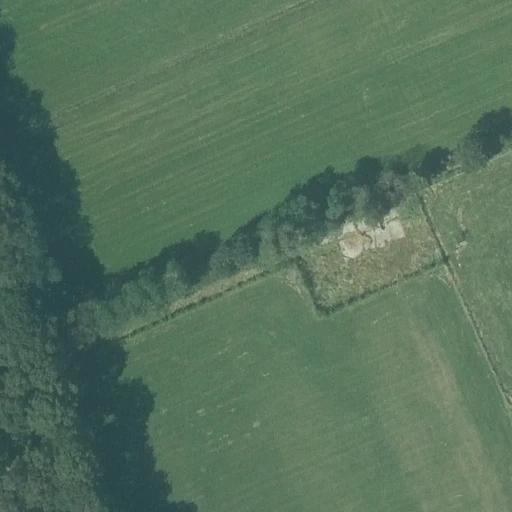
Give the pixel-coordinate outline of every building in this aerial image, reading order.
[(346,209),(347,240),(398,237),(397,207),(346,209)] [(461,511),(381,253),(352,262),(346,244),(288,262),(302,305),(337,304),(353,357),(334,363),(335,385),(343,385),(351,383),(360,382),(361,393),(348,397),(361,439),(383,438),(387,452),(369,458),(375,480),(374,480),(383,480),(392,511),(461,511)] [(359,511),(271,286),(221,305),(301,511),(359,511)] [(210,309),(126,336),(133,356),(126,358),(138,395),(229,365),(210,309)] [(85,365),(111,353),(101,331),(92,336),(95,343),(78,351),(85,365)] [(200,511),(157,396),(120,410),(109,380),(96,385),(143,511),(200,511)]
